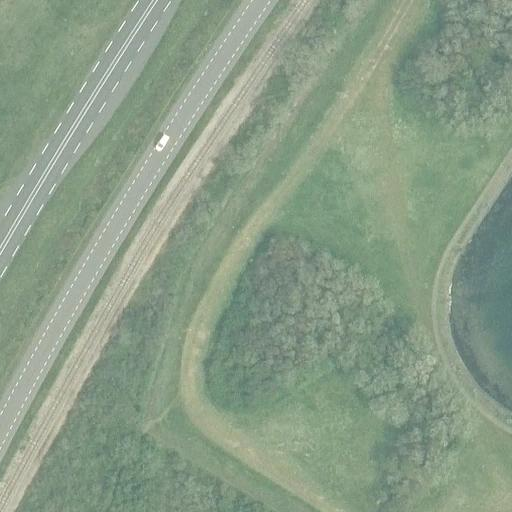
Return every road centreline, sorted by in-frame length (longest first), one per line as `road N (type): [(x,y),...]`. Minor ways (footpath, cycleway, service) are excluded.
road 1 (track): [(405,0),(349,104),(224,249),(182,353),(180,377),(210,420),(354,511)]
road 2 (tertiary): [(0,434),(142,178),(261,0)]
road 3 (primary): [(0,248),(155,0)]
